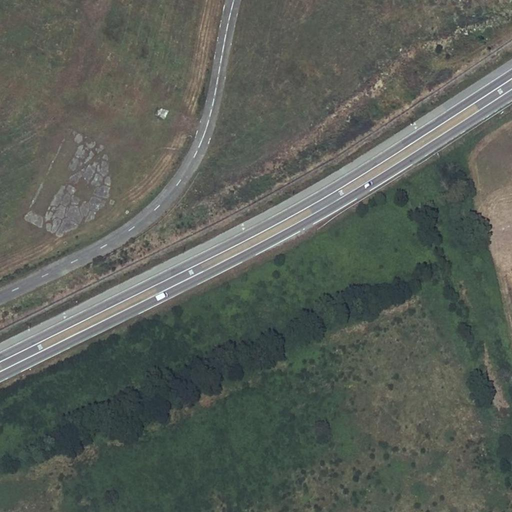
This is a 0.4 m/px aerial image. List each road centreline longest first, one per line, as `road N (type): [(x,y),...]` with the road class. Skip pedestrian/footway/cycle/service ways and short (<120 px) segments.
road 1 (secondary): [(511,73),(249,234),(0,357)]
road 2 (secondary): [(0,376),(314,218),(511,95)]
